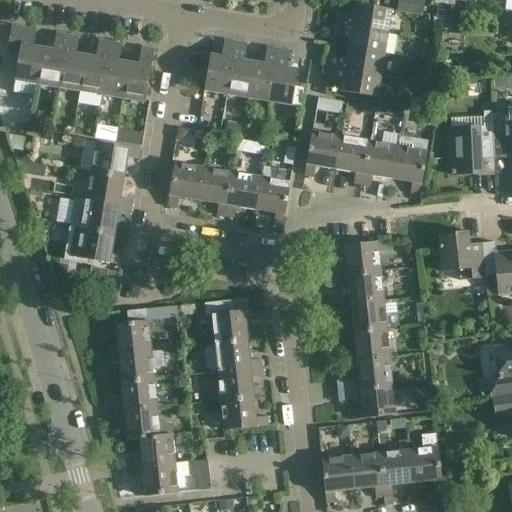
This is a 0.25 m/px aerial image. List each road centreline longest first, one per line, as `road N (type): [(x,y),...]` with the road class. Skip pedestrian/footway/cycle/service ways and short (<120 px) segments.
road 1 (residential): [(285,259),(141,234),(181,12)]
road 2 (residential): [(90,511),(0,222)]
road 3 (residential): [(305,460),(285,259)]
road 4 (residential): [(285,259),(292,219),(404,210)]
road 5 (residential): [(297,0),(284,31),(181,12)]
